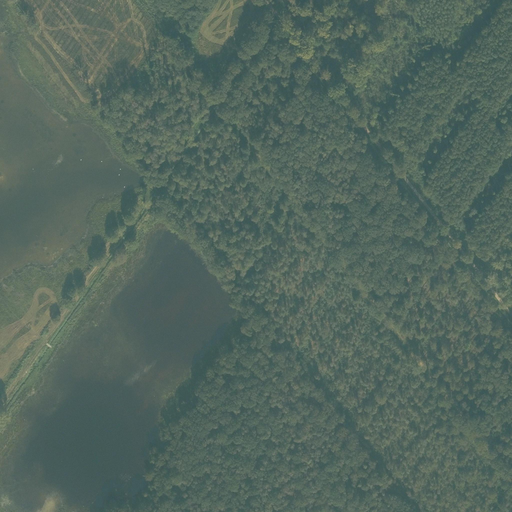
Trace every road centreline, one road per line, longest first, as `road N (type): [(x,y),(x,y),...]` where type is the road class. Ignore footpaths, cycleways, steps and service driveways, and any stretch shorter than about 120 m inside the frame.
road 1 (track): [(511,479),(228,116)]
road 2 (track): [(265,0),(511,316)]
